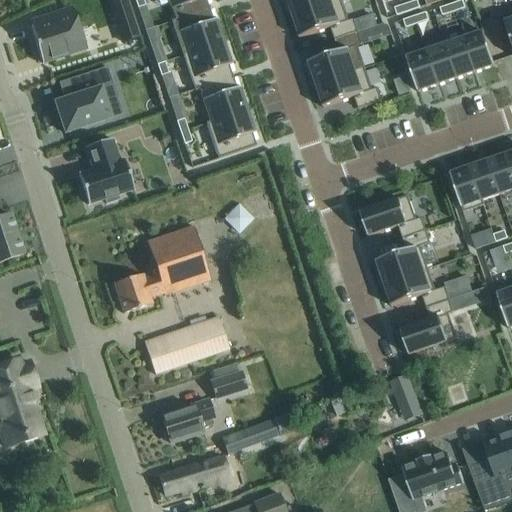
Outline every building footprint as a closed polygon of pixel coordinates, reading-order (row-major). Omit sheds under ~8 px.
[(169,0),(176,20),(208,9),(205,0),(169,0)] [(288,0),(294,15),(339,0),(288,0)] [(341,0),(339,0),(294,15),(301,37),(331,26),(336,40),(357,33),(353,21),(350,22),(341,0)] [(416,0),(406,4),(409,12),(419,8),(416,0)] [(461,0),(451,4),(454,12),(464,9),(461,0)] [(406,4),(395,7),(398,15),(409,12),(406,4)] [(451,4),(441,7),(443,15),(454,12),(451,4)] [(208,9),(171,22),(183,56),(223,42),(216,21),(212,22),(208,9)] [(511,9),(501,13),(511,44),(511,9)] [(43,28),(33,31),(44,68),(88,53),(74,12),(42,23),(43,28)] [(425,13),(415,17),(418,24),(428,21),(425,13)] [(415,16),(404,20),(407,28),(417,24),(415,16)] [(134,21),(118,26),(125,48),(141,42),(134,21)] [(341,54),(310,64),(317,85),(366,68),(357,45),(361,44),(357,33),(336,40),(341,54)] [(483,33),(463,40),(474,72),(494,66),(483,33)] [(463,40),(445,46),(456,78),(474,72),(463,40)] [(223,42),(183,56),(194,90),(199,88),(231,77),(227,65),(230,64),(223,42)] [(445,46),(427,52),(438,85),(456,78),(445,46)] [(425,47),(406,54),(419,91),(438,85),(427,52),(425,47)] [(161,52),(153,55),(157,64),(164,62),(161,52)] [(164,62),(157,64),(161,75),(168,72),(164,62)] [(64,100),(55,103),(65,134),(110,119),(101,90),(113,86),(107,68),(58,83),(64,100)] [(366,68),(317,85),(324,106),(354,97),(358,109),(381,101),(377,91),(374,92),(366,68)] [(231,77),(199,88),(211,122),(246,110),(238,89),(235,89),(231,77)] [(246,110),(206,125),(218,159),(255,146),(251,134),(254,133),(246,110)] [(185,120),(176,123),(180,132),(188,130),(185,120)] [(180,132),(180,133),(183,143),(191,140),(188,130),(180,132)] [(93,171),(79,176),(88,205),(105,200),(106,205),(119,201),(117,196),(134,191),(124,161),(119,162),(112,140),(85,148),(93,171)] [(511,170),(507,156),(489,162),(500,194),(511,190),(511,170)] [(489,162),(471,168),(482,200),(500,194),(489,162)] [(244,166),(209,178),(217,200),(228,196),(230,201),(264,189),(256,164),(244,168),(244,166)] [(471,168),(451,175),(464,213),(483,206),(481,200),(471,168)] [(407,197),(360,213),(369,237),(399,227),(404,239),(425,231),(426,231),(422,219),(416,221),(407,197)] [(0,262),(24,255),(10,215),(0,218),(0,262)] [(194,228),(166,237),(147,243),(157,276),(144,280),(142,276),(114,285),(123,314),(152,305),(151,300),(164,296),(165,298),(212,283),(194,228)] [(408,252),(377,263),(384,284),(428,269),(420,247),(429,244),(425,231),(404,239),(408,252)] [(504,232),(493,235),(496,243),(506,239),(504,232)] [(493,235),(483,238),(486,246),(496,243),(493,235)] [(511,243),(503,247),(506,255),(511,252),(511,243)] [(495,257),(493,251),(484,254),(486,260),(495,257)] [(428,269),(385,285),(392,305),(422,296),(427,308),(449,301),(445,288),(436,291),(428,269)] [(511,285),(497,291),(509,329),(511,327),(511,285)] [(431,320),(400,331),(409,355),(459,338),(450,314),(454,313),(450,300),(426,309),(431,320)] [(144,343),(155,375),(229,350),(219,318),(144,343)] [(19,361),(0,367),(0,417),(3,427),(0,428),(0,432),(5,448),(44,436),(29,390),(38,387),(30,363),(21,366),(19,361)] [(246,389),(241,373),(211,383),(216,399),(246,389)] [(282,403),(286,414),(304,407),(299,396),(282,403)] [(208,401),(180,410),(161,416),(166,432),(163,433),(166,442),(169,441),(170,444),(203,433),(203,432),(212,429),(209,420),(214,419),(208,401)] [(253,427),(221,440),(227,455),(276,435),(293,429),(288,416),(305,410),(304,407),(286,414),(271,420),(263,423),(253,427)] [(249,415),(253,427),(263,423),(259,412),(249,415)] [(486,448),(464,455),(483,507),(510,498),(503,476),(511,473),(511,435),(485,445),(486,448)] [(405,475),(389,480),(400,511),(427,511),(430,511),(425,497),(465,483),(460,466),(454,468),(449,453),(433,458),(432,457),(419,461),(419,463),(403,469),(405,475)] [(220,458),(178,471),(159,477),(165,496),(181,491),(182,495),(201,489),(227,481),(220,458)] [(284,511),(277,493),(251,503),(252,505),(254,511),(284,511)]
